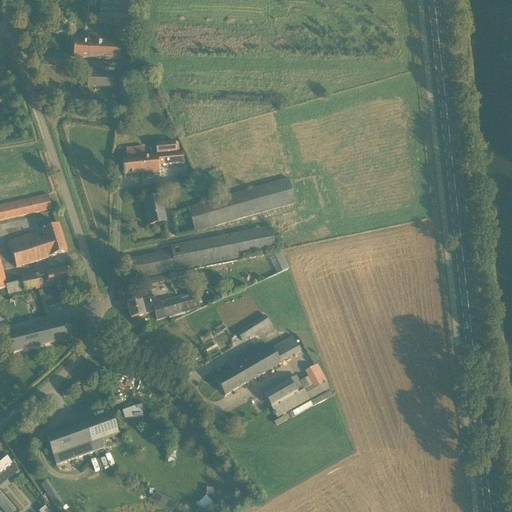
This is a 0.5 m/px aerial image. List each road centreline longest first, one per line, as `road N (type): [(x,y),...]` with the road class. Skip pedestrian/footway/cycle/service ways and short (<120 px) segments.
road 1 (primary): [(491,511),(435,0)]
road 2 (unclassified): [(0,416),(87,347),(96,307),(0,0)]
road 3 (unknown): [(94,334),(201,397),(277,385)]
